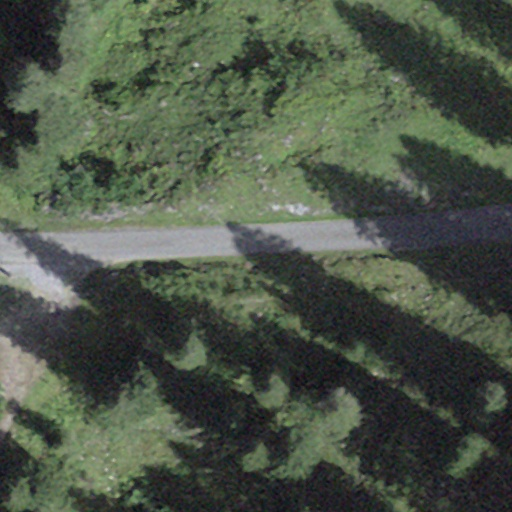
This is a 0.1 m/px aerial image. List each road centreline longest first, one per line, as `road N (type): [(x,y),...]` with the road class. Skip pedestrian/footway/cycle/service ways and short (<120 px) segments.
road 1 (tertiary): [(511,225),(0,249)]
road 2 (track): [(47,249),(0,416)]
